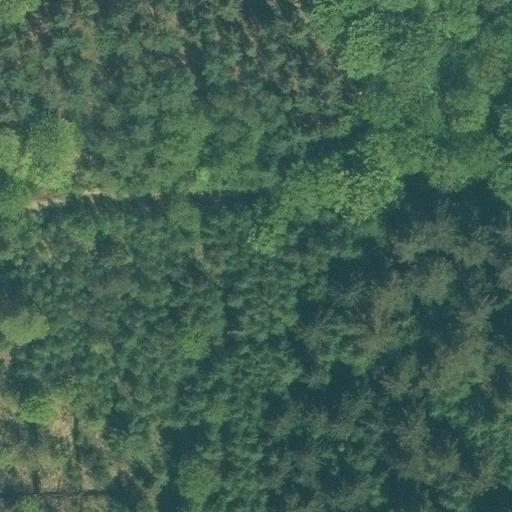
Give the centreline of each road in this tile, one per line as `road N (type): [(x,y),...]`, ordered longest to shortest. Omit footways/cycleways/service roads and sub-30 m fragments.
road 1 (track): [(365,190),(0,207)]
road 2 (track): [(511,183),(365,190)]
